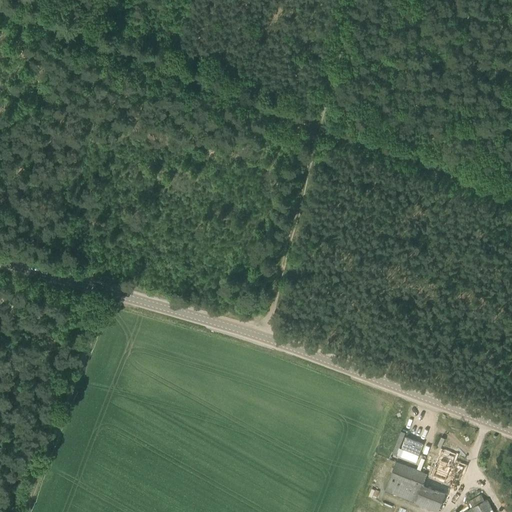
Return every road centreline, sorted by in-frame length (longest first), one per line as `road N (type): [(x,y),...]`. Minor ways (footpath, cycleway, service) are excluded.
road 1 (tertiary): [(511,431),(263,337),(0,262)]
road 2 (track): [(321,129),(83,36)]
road 3 (track): [(263,337),(321,129)]
road 4 (track): [(321,129),(511,200)]
road 5 (track): [(321,129),(353,0)]
